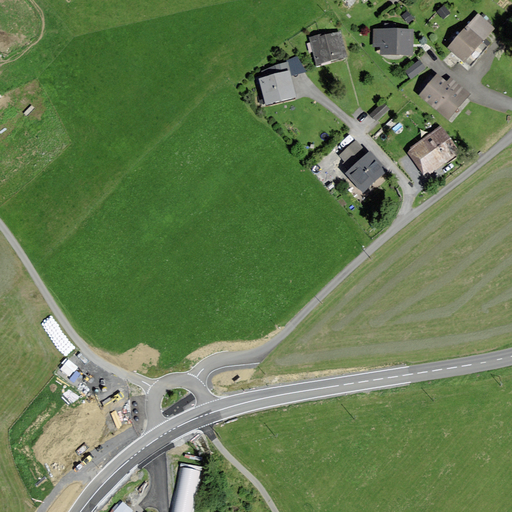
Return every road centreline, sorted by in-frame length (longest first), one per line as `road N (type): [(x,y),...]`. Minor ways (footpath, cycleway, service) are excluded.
road 1 (residential): [(191,382),(209,365),(273,343),(371,249),(511,137)]
road 2 (tertiary): [(210,413),(511,356)]
road 3 (unclassified): [(0,223),(85,349),(158,389)]
road 4 (unclassified): [(201,416),(275,511)]
